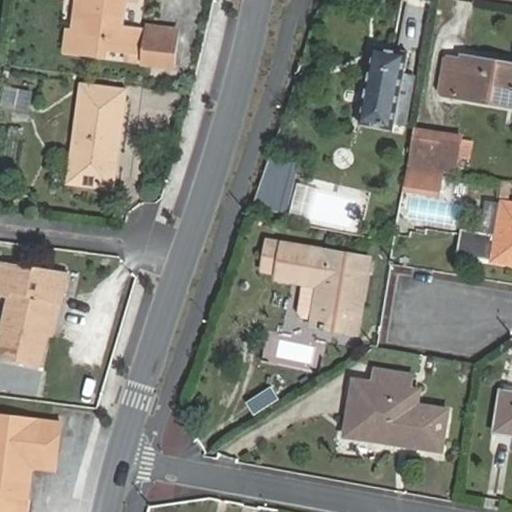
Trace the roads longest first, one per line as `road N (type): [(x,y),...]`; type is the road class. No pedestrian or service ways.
road 1 (tertiary): [(122,452),(261,0)]
road 2 (residential): [(122,452),(422,511)]
road 3 (unknown): [(39,225),(185,250)]
